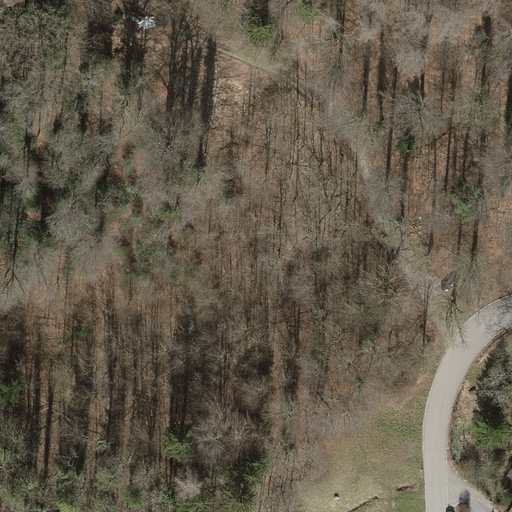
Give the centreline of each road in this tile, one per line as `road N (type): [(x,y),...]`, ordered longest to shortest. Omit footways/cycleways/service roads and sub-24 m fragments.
road 1 (track): [(458,347),(405,278),(349,126),(263,0)]
road 2 (track): [(340,113),(245,52),(128,0)]
road 3 (unclassified): [(433,485),(440,392),(458,347),(511,310)]
